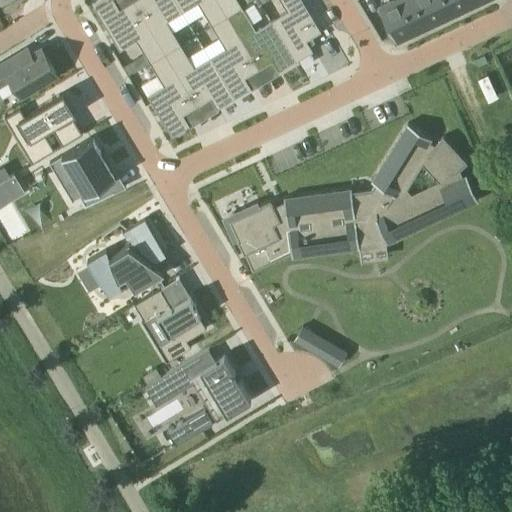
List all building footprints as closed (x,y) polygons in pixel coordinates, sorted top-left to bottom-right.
[(108,0),(95,8),(120,48),(136,39),(150,61),(165,52),(133,0),(120,8),(114,0),(108,0)] [(133,0),(165,52),(180,43),(167,20),(182,11),(175,0),(133,0)] [(175,0),(182,11),(198,2),(212,24),(227,15),(217,0),(175,0)] [(217,0),(227,15),(242,6),(238,0),(217,0)] [(281,0),(287,10),(271,19),(296,60),(313,50),(309,44),(306,39),(312,36),(321,30),(302,0),(281,0)] [(408,0),(393,0),(380,6),(397,41),(422,29),(408,0)] [(439,0),(408,0),(422,29),(448,17),(439,0)] [(470,0),(439,0),(448,17),(473,5),(470,0)] [(242,6),(227,15),(259,68),(272,59),(279,70),(296,60),(271,19),(256,29),(242,6)] [(226,47),(210,57),(234,97),(251,87),(245,76),(259,68),(227,15),(212,24),(226,47)] [(180,43),(165,52),(197,105),(211,96),(217,107),(234,97),(210,57),(194,66),(180,43)] [(27,48),(0,64),(0,84),(12,77),(17,85),(15,86),(21,97),(37,87),(36,85),(56,73),(41,48),(31,54),(27,48)] [(164,84),(147,94),(172,135),(189,124),(183,113),(197,105),(165,52),(150,61),(164,84)] [(124,66),(129,74),(133,72),(133,71),(128,63),(124,66)] [(479,78),(489,100),(497,96),(488,74),(479,78)] [(59,93),(18,117),(29,136),(20,141),(32,162),(82,132),(59,93)] [(289,196),(290,207),(282,211),(276,198),(234,218),(250,253),(251,252),(259,268),(296,250),(297,255),(365,245),(364,243),(390,239),(391,241),(482,197),(470,172),(466,174),(463,167),(471,160),(446,134),(438,142),(433,139),(435,136),(411,121),(375,179),(380,182),(377,187),(357,190),(356,186),(289,196)] [(92,136),(62,153),(63,155),(75,175),(65,182),(74,198),(75,199),(80,196),(85,205),(116,191),(109,180),(116,175),(111,168),(102,152),(101,151),(93,137),(92,136)] [(0,181),(0,199),(13,191),(5,178),(0,181)] [(106,248),(87,260),(89,263),(101,283),(109,297),(122,289),(118,279),(126,274),(135,288),(159,273),(158,271),(152,261),(151,260),(155,257),(157,258),(164,253),(166,252),(145,218),(122,231),(135,241),(130,244),(129,243),(109,255),(106,248)] [(161,287),(135,303),(144,318),(145,319),(156,313),(171,337),(161,343),(169,357),(170,358),(191,346),(187,338),(206,327),(200,315),(191,294),(190,294),(187,296),(172,305),(161,287)] [(328,358),(335,345),(302,326),(295,338),(328,358)] [(147,384),(145,385),(156,403),(194,381),(216,419),(251,398),(241,380),(238,382),(232,373),(235,371),(225,354),(216,359),(209,347),(161,375),(147,384)] [(141,375),(147,384),(161,375),(156,367),(141,375)] [(191,434),(183,420),(168,430),(176,443),(191,434)]
